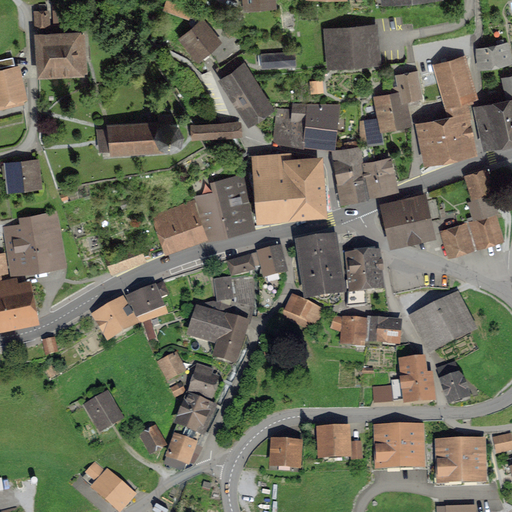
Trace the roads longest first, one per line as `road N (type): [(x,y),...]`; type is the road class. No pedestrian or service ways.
road 1 (primary): [(337,217),(152,267),(39,328),(0,337)]
road 2 (residential): [(97,0),(145,43),(206,80),(255,136),(325,153),(337,217)]
road 3 (residential): [(232,467),(261,430),(288,418),(472,411),(511,395)]
road 4 (residential): [(511,299),(385,243),(357,209)]
road 5 (residential): [(16,0),(28,15),(34,124),(24,147),(0,155)]
road 6 (primary): [(511,151),(357,209)]
